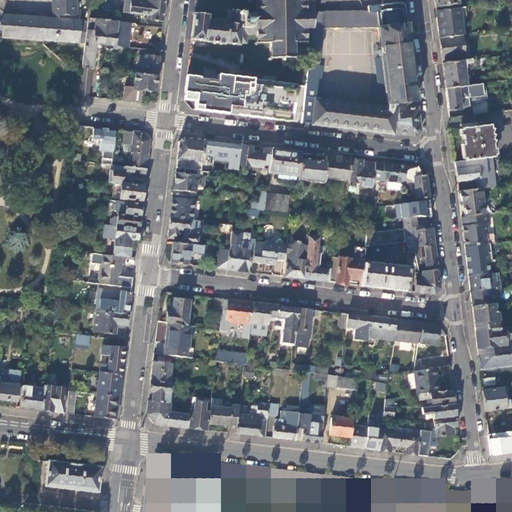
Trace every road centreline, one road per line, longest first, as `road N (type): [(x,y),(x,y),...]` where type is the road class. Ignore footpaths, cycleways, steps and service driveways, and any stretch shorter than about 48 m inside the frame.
road 1 (tertiary): [(127,438),(477,474)]
road 2 (residential): [(455,310),(147,274)]
road 3 (residential): [(436,156),(166,120)]
road 4 (residential): [(477,474),(455,310)]
road 5 (residential): [(147,274),(127,438)]
road 6 (residential): [(436,156),(417,0)]
road 7 (residential): [(166,120),(147,274)]
road 8 (residential): [(455,310),(436,156)]
road 9 (tertiary): [(0,424),(127,438)]
road 10 (residential): [(180,0),(166,120)]
